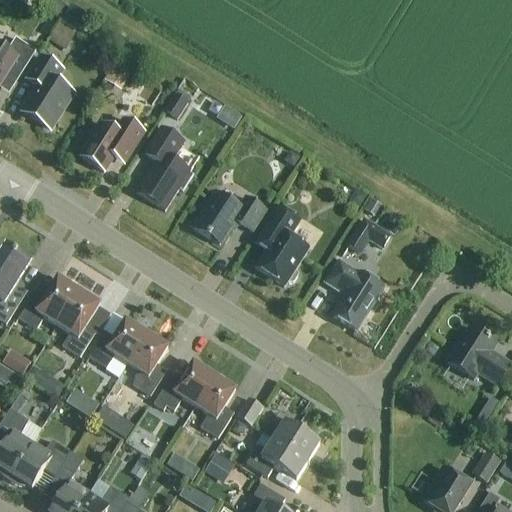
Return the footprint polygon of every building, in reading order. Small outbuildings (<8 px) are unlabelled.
[(53,3),(46,13),(57,20),(64,10),(53,3)] [(66,52),(76,36),(60,27),(50,43),(66,52)] [(6,54),(0,50),(0,85),(7,75),(18,81),(35,54),(15,41),(6,54)] [(49,131),(71,96),(53,85),(60,72),(41,60),(27,82),(39,90),(23,115),(49,131)] [(121,93),(132,75),(116,66),(105,83),(121,93)] [(82,67),(68,88),(86,99),(99,79),(82,67)] [(177,123),(188,106),(177,99),(166,116),(177,123)] [(123,122),(115,135),(102,127),(80,161),(103,175),(113,160),(123,166),(143,135),(123,122)] [(182,194),(193,177),(189,175),(190,174),(177,166),(176,158),(184,145),(161,130),(144,157),(155,165),(136,196),(164,214),(178,192),(182,194)] [(290,154),(285,161),(287,166),(293,170),(299,160),(290,154)] [(359,211),(365,200),(354,193),(348,204),(359,211)] [(240,211),(216,196),(193,232),(219,248),(234,224),(250,235),(265,213),(246,201),(240,211)] [(371,202),(364,213),(374,219),(381,209),(371,202)] [(286,285),(288,286),(293,285),(297,278),(296,274),(294,272),(308,251),(289,239),(299,223),(279,210),(257,243),(268,250),(255,271),(283,289),(286,285)] [(382,252),(390,239),(365,223),(348,251),(360,258),(368,243),(382,252)] [(30,264),(6,249),(0,258),(0,323),(5,327),(26,295),(15,288),(30,264)] [(359,277),(338,264),(324,286),(345,299),(332,320),(356,335),(383,290),(360,276),(359,277)] [(56,329),(78,295),(57,281),(42,305),(33,299),(18,322),(36,333),(43,321),(56,329)] [(78,295),(56,329),(69,338),(62,350),(79,361),(94,338),(84,332),(99,308),(78,295)] [(127,368),(146,337),(125,324),(111,346),(102,339),(88,360),(106,372),(114,360),(127,368)] [(498,389),(511,369),(491,356),(496,347),(469,330),(446,365),(473,383),(477,377),(498,389)] [(146,337),(127,368),(136,374),(132,388),(150,399),(163,378),(153,372),(167,351),(146,337)] [(2,367),(22,379),(29,367),(10,355),(2,367)] [(194,410),(214,380),(192,367),(179,388),(169,382),(153,407),(163,414),(166,409),(174,414),(181,402),(194,410)] [(14,377),(8,386),(17,392),(23,383),(14,377)] [(214,380),(194,410),(207,419),(200,431),(217,442),(231,421),(221,415),(235,393),(214,380)] [(49,395),(59,401),(65,391),(55,385),(49,395)] [(77,402),(62,423),(71,430),(86,409),(77,402)] [(251,431),(263,412),(247,402),(235,422),(251,431)] [(91,403),(82,416),(90,421),(98,408),(91,403)] [(489,425),(495,415),(487,411),(482,421),(489,425)] [(8,485),(32,446),(20,439),(28,425),(9,413),(0,427),(0,446),(3,448),(0,453),(0,477),(2,480),(5,482),(8,485)] [(108,431),(113,421),(100,413),(94,423),(108,431)] [(265,439),(307,465),(319,447),(292,429),(293,427),(279,418),(265,439)] [(84,437),(90,426),(81,420),(74,431),(84,437)] [(476,423),(472,429),(481,434),(484,429),(476,423)] [(240,439),(245,431),(234,424),(228,432),(240,439)] [(109,454),(116,443),(105,436),(98,447),(109,454)] [(307,465),(265,439),(265,440),(264,439),(246,468),(267,481),(273,470),(295,484),(307,465)] [(58,477),(62,470),(71,456),(52,444),(44,454),(32,446),(8,485),(12,487),(16,488),(19,489),(23,490),(28,490),(31,493),(46,469),(58,477)] [(80,468),(107,483),(117,467),(89,452),(80,468)] [(488,487),(501,466),(486,456),(472,478),(488,487)] [(153,464),(142,457),(130,475),(142,483),(153,464)] [(219,483),(229,466),(215,458),(205,475),(219,483)] [(511,468),(505,464),(498,475),(510,483),(511,479),(511,468)] [(192,485),(199,474),(188,467),(181,478),(192,485)] [(79,511),(89,496),(70,484),(74,478),(62,470),(58,477),(44,497),(44,496),(44,497),(55,505),(50,511),(79,511)] [(455,511),(470,489),(442,472),(422,504),(433,510),(432,511),(455,511)] [(186,488),(178,500),(193,509),(201,497),(186,488)] [(278,511),(284,503),(260,488),(253,499),(256,501),(249,511),(278,511)] [(129,502),(127,506),(137,511),(147,496),(138,490),(129,502)] [(123,511),(127,506),(129,502),(111,491),(101,504),(89,496),(79,511),(123,511)] [(502,511),(496,508),(499,503),(489,496),(478,511),(502,511)]
